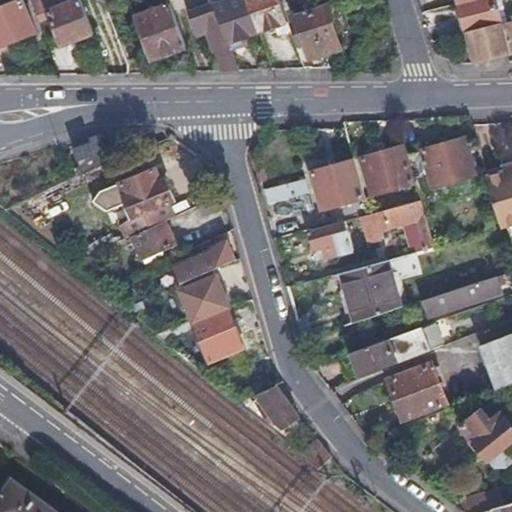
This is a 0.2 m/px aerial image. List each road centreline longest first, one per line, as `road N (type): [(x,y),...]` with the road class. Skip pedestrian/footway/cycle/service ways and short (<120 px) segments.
road 1 (residential): [(213,102),(306,385),(364,466),(424,511)]
road 2 (residential): [(213,102),(429,98)]
road 3 (residential): [(0,118),(213,102)]
road 4 (residential): [(150,511),(0,395)]
